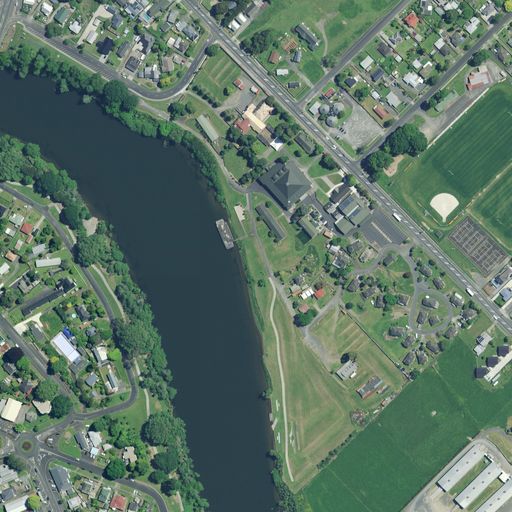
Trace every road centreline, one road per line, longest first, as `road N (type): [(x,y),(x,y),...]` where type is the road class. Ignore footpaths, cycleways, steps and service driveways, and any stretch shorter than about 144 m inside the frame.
road 1 (residential): [(0,185),(44,211),(97,289),(135,391),(126,405),(70,415)]
road 2 (residential): [(29,22),(152,95),(176,89),(217,30)]
road 3 (residential): [(353,168),(511,11)]
road 4 (residential): [(295,109),(405,0)]
road 5 (residential): [(303,327),(327,309),(349,273),(373,267),(386,247),(404,253)]
road 6 (tertiary): [(511,331),(420,236)]
road 7 (residential): [(59,455),(155,493),(164,511)]
road 8 (residential): [(418,288),(410,318),(421,332),(444,326),(450,313),(448,302),(427,290)]
road 9 (unclassified): [(0,320),(62,391),(70,415)]
